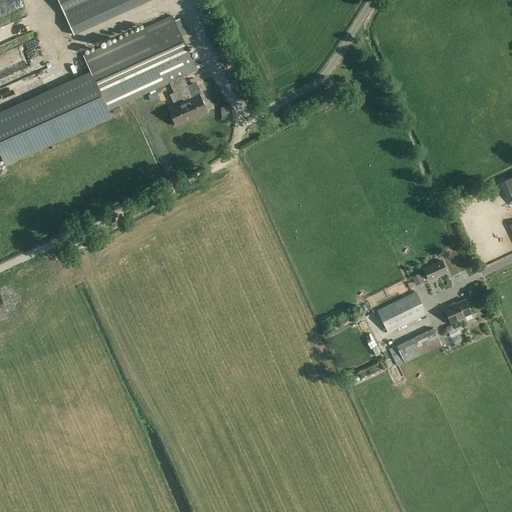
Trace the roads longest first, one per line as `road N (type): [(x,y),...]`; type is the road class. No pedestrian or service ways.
road 1 (track): [(0,268),(215,167),(236,145)]
road 2 (unclassified): [(245,111),(266,110),(316,81),(371,0)]
